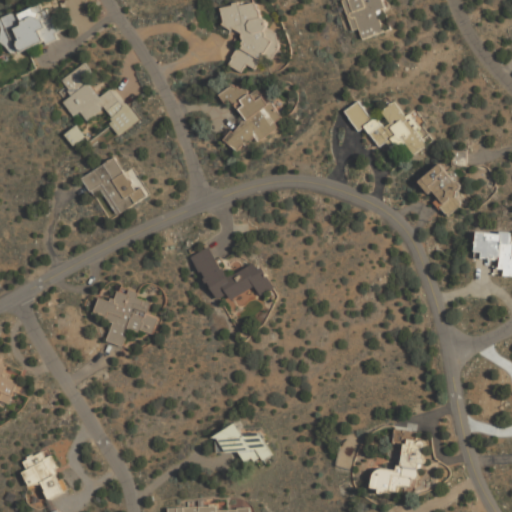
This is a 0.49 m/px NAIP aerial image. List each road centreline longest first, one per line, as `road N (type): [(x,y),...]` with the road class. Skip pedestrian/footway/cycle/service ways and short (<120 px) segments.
road 1 (residential): [(0,304),(131,233),(251,186),(290,181),(357,198),(388,214),(409,238),(446,350),(474,478),(494,511)]
road 2 (residential): [(446,350),(511,323),(504,78),(453,0)]
road 3 (residential): [(134,511),(113,457),(14,297)]
road 4 (residential): [(107,0),(172,108),(204,203)]
